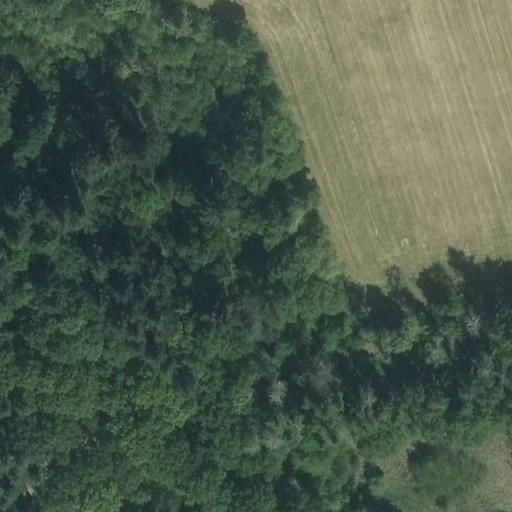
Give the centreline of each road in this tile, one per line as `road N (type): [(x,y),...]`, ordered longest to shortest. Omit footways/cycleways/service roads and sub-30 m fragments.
road 1 (unclassified): [(309,511),(66,332),(0,317)]
road 2 (track): [(179,410),(317,361),(511,329)]
